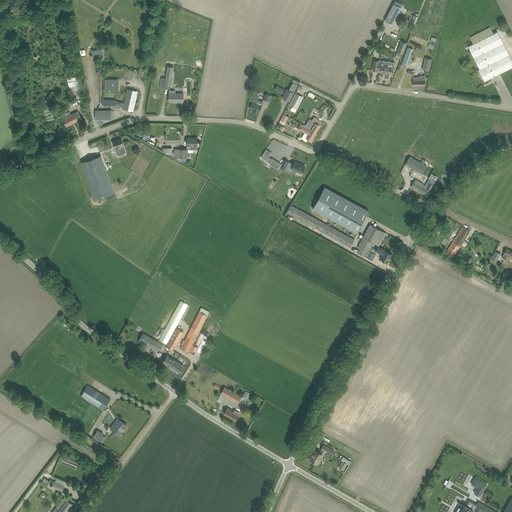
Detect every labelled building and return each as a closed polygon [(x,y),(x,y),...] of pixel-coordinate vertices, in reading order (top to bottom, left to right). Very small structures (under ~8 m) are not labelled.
[(401,7),(393,3),(385,20),(393,24),(401,7)] [(473,43),(468,46),(478,64),(480,69),(479,69),(485,81),(511,66),(511,60),(497,31),(493,33),(473,43)] [(397,51),(403,53),(407,43),(401,41),(397,51)] [(406,52),(402,64),(406,66),(411,54),(406,52)] [(425,57),(423,69),(429,71),(432,59),(425,57)] [(373,65),(373,70),(377,71),(378,70),(381,70),(380,72),(391,73),(391,72),(393,73),(394,67),(392,67),(393,62),(382,60),(379,60),(379,61),(374,60),(373,65)] [(80,75),(68,78),(70,86),(82,83),(80,75)] [(413,81),(413,86),(425,85),(425,75),(419,75),(419,77),(413,77),(413,80),(413,81)] [(104,91),(109,91),(109,90),(118,90),(119,79),(109,79),(105,79),(104,91)] [(288,88),(294,91),(297,84),(291,82),(288,88)] [(274,90),(282,94),(285,89),(277,85),(274,90)] [(287,88),(282,98),(289,101),(291,98),(293,95),(294,92),(287,88)] [(124,107),(124,108),(133,110),(137,91),(128,89),(126,95),(125,103),(115,101),(116,99),(102,99),(102,104),(115,105),(124,107)] [(169,101),(183,101),(183,93),(175,93),(176,90),(169,90),(169,93),(169,101)] [(295,92),(289,105),(297,109),(303,97),(295,92)] [(252,112),(258,114),(259,111),(263,101),(258,100),(259,96),(252,93),(250,100),(252,101),(250,108),(253,109),(252,112)] [(72,99),(74,105),(86,101),(84,95),(72,99)] [(329,105),(318,98),(314,105),(315,105),(312,109),(318,112),(320,108),(325,112),(329,105)] [(52,106),(43,109),(47,121),(55,118),(52,106)] [(95,111),(96,119),(111,119),(111,110),(95,111)] [(67,113),(62,116),(63,119),(64,122),(67,126),(81,118),(79,114),(77,111),(71,115),(70,111),(67,113)] [(283,114),(280,120),(285,123),(289,117),(288,116),(283,114)] [(307,123),(305,126),(310,129),(316,133),(321,125),(320,125),(322,121),(318,119),(314,116),(312,120),(311,121),(309,120),(307,123)] [(307,139),(311,141),(316,133),(310,129),(305,126),(300,123),(297,128),(305,132),(301,138),(306,141),(307,139)] [(187,148),(187,149),(188,149),(197,149),(198,143),(198,138),(187,137),(187,142),(187,148)] [(122,138),(113,142),(114,146),(114,147),(115,147),(117,151),(118,154),(125,152),(123,144),(124,144),(123,143),(122,138)] [(174,157),(177,157),(181,157),(188,157),(188,149),(187,149),(187,148),(174,148),(174,152),(174,154),(174,156),(174,157)] [(101,155),(82,162),(95,199),(114,192),(106,169),(103,160),(101,155)] [(410,156),(405,164),(419,172),(422,174),(427,165),(423,164),(410,156)] [(270,164),(269,164),(278,169),(281,163),(280,162),(273,158),(270,162),(270,164)] [(282,164),(281,167),(285,169),(286,165),(292,168),(291,168),(291,169),(290,170),(290,171),(295,174),(297,170),(302,173),(303,170),(305,166),(295,161),(293,164),(288,161),(284,159),(282,164)] [(413,182),(411,186),(427,195),(433,184),(435,181),(429,178),(425,185),(423,184),(423,183),(415,179),(413,182)] [(313,208),(357,232),(369,210),(325,186),(313,208)] [(354,239),(291,205),(287,212),(350,247),(354,239)] [(374,242),(379,245),(386,232),(370,224),(363,237),(374,242)] [(445,253),(453,258),(467,235),(470,231),(462,226),(460,231),(445,253)] [(380,258),(387,262),(392,253),(385,249),(385,250),(378,246),(376,249),(372,247),(370,250),(368,249),(369,247),(371,247),(374,242),(363,237),(356,250),(372,260),(377,251),(382,254),(380,258)] [(510,258),(511,258),(511,250),(507,248),(502,257),(509,260),(510,258)] [(494,254),(492,258),(496,260),(497,261),(501,253),(496,251),(494,254)] [(159,340),(166,344),(188,305),(181,301),(159,340)] [(180,348),(188,352),(209,311),(201,307),(180,348)] [(167,346),(172,349),(183,331),(178,328),(167,346)] [(139,340),(159,351),(163,344),(143,333),(139,340)] [(137,354),(143,359),(146,354),(140,350),(137,354)] [(163,362),(179,372),(184,365),(167,355),(163,362)] [(66,389),(72,393),(76,388),(70,384),(66,389)] [(81,396),(104,410),(110,399),(88,385),(81,396)] [(221,393),(237,402),(241,396),(225,387),(221,393)] [(224,413),(235,420),(238,415),(238,414),(239,412),(235,410),(233,412),(231,410),(227,408),(224,413)] [(116,432),(120,435),(123,431),(123,430),(126,425),(127,425),(117,418),(110,428),(116,432)] [(97,431),(93,437),(99,440),(102,435),(103,434),(97,431)] [(310,459),(318,464),(325,451),(332,455),(335,451),(323,445),(321,449),(320,452),(314,449),(312,453),(313,453),(310,459)] [(487,484),(475,477),(472,484),(477,487),(474,492),(480,496),(487,484)] [(56,482),(54,487),(62,491),(65,485),(56,482)] [(66,511),(74,503),(64,496),(52,511),(66,511)] [(503,511),(496,511),(492,509),(489,511),(511,511),(511,498),(511,499),(503,511)] [(471,511),(473,510),(476,511),(480,511),(485,505),(478,502),(477,505),(472,502),(469,507),(465,505),(462,508),(459,506),(455,511),(471,511)]
